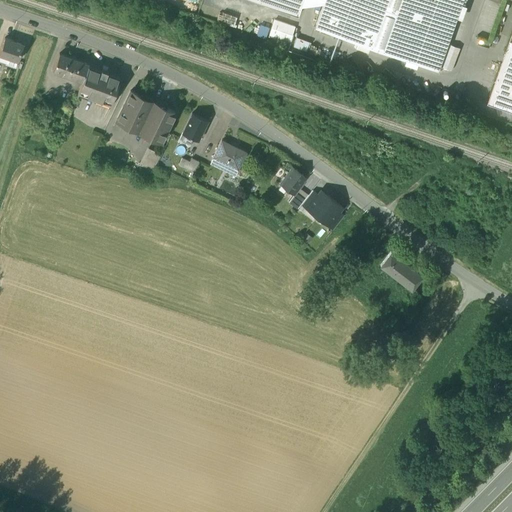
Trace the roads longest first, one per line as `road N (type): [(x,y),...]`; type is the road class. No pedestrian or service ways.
road 1 (residential): [(0,10),(220,96),(465,273)]
road 2 (track): [(477,284),(325,511)]
